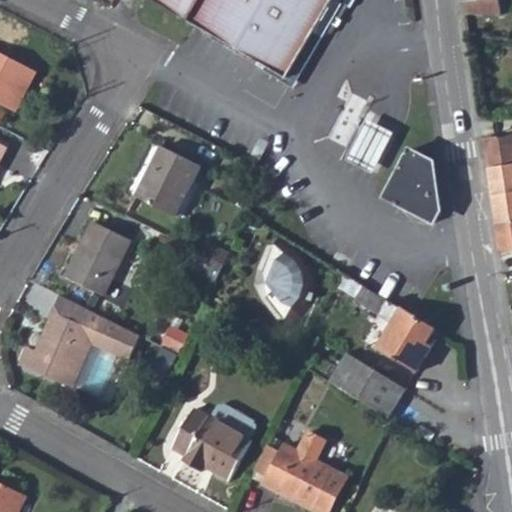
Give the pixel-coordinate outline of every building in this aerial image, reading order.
[(165,0),(214,28),(268,60),(289,71),(293,63),(311,35),(320,39),(329,23),(320,17),(330,0),(165,0)] [(330,0),(320,17),(329,23),(342,1),(341,0),(330,0)] [(293,63),(302,69),(320,39),(311,35),(293,63)] [(40,88),(48,73),(0,48),(0,100),(19,110),(32,84),(40,88)] [(294,83),(302,69),(293,63),(289,71),(268,60),(265,65),(294,83)] [(394,131),(361,115),(341,155),(375,171),(394,131)] [(511,133),(488,137),(492,165),(511,162),(511,133)] [(0,164),(11,146),(0,139),(0,164)] [(444,226),(451,210),(443,161),(417,147),(389,199),(444,226)] [(205,168),(168,149),(142,199),(179,217),(205,168)] [(511,162),(492,165),(500,221),(511,219),(511,162)] [(109,293),(138,237),(99,217),(70,273),(109,293)] [(511,219),(500,221),(504,251),(511,249),(511,219)] [(212,258),(220,242),(194,228),(187,244),(212,258)] [(268,297),(291,325),(303,316),(313,302),(317,287),(315,268),(305,252),(292,244),(278,238),(264,271),(268,297)] [(200,284),(187,312),(203,318),(215,292),(200,284)] [(127,360),(140,334),(63,297),(48,329),(53,331),(43,352),(31,346),(23,362),(70,385),(91,343),(127,360)] [(419,372),(442,331),(387,300),(377,318),(392,326),(378,350),(419,372)] [(328,381),(386,416),(401,385),(344,352),(328,381)] [(211,413),(253,435),(261,418),(220,396),(211,413)] [(260,439),(253,435),(211,413),(199,406),(177,446),(194,455),(190,461),(209,471),(212,465),(238,480),(260,439)] [(275,439),(262,462),(279,471),(272,484),(324,511),(333,511),(352,476),(324,461),(335,442),(315,432),(305,451),(293,445),(291,448),(275,439)] [(0,511),(20,511),(31,493),(0,477),(0,511)]
